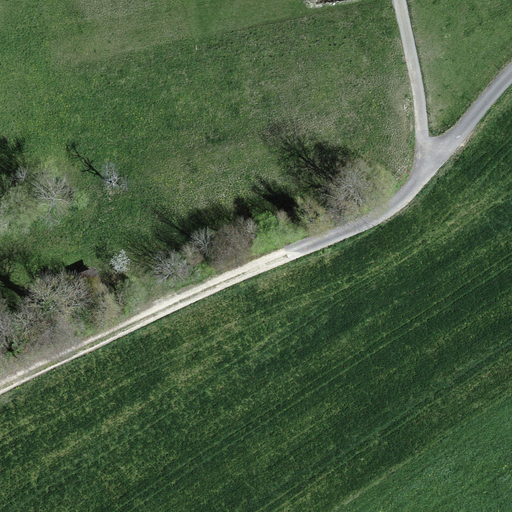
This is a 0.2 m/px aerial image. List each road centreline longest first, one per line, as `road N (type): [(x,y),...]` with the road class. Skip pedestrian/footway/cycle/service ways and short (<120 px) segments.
road 1 (track): [(424,177),(353,228),(72,351),(0,392)]
road 2 (residential): [(511,71),(424,177),(400,0)]
